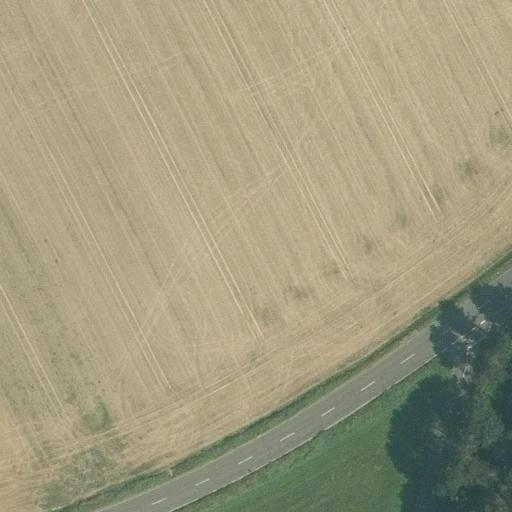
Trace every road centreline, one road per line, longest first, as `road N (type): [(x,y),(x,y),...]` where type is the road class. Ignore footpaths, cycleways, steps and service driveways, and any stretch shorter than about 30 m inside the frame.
road 1 (tertiary): [(136,511),(297,433),(463,322)]
road 2 (unclassified): [(418,511),(469,343),(463,322)]
